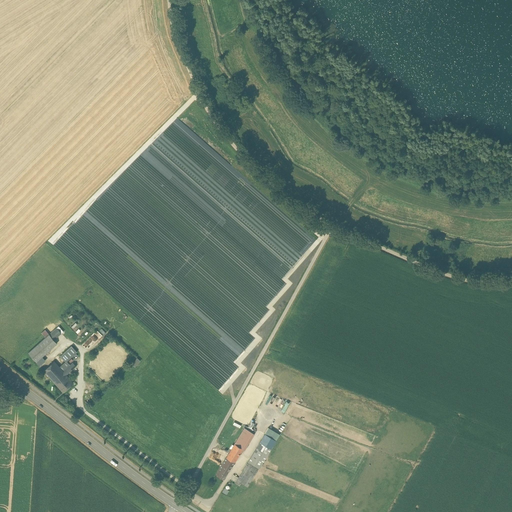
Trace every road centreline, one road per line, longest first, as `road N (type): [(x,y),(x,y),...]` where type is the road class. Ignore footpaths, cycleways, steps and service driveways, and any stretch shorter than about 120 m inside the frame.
road 1 (track): [(172,0),(195,86),(272,185),(329,228),(419,270),(459,284),(511,275)]
road 2 (track): [(329,228),(170,511)]
road 3 (primary): [(186,511),(0,371)]
